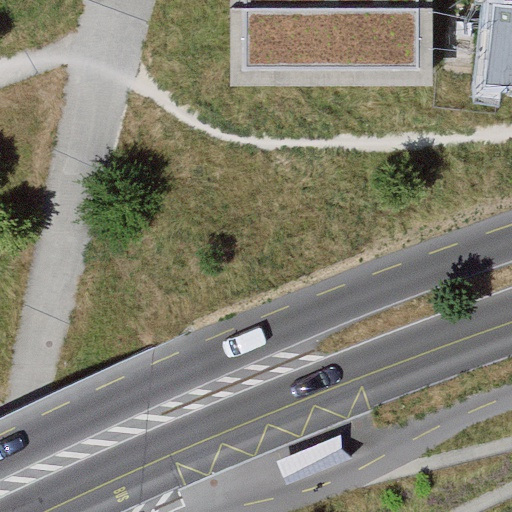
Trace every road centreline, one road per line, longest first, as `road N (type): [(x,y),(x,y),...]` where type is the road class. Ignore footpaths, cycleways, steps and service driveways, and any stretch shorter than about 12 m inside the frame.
road 1 (primary): [(511,243),(409,277),(0,462)]
road 2 (primary): [(65,511),(213,441),(511,326)]
